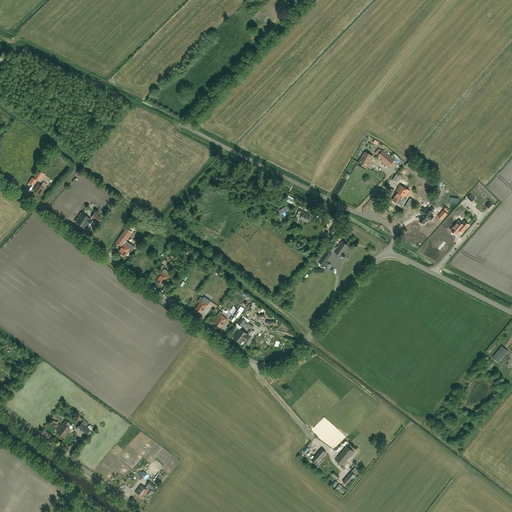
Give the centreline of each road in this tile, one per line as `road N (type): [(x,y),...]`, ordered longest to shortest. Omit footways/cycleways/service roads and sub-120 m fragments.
road 1 (unclassified): [(388,254),(282,362),(253,362),(0,176)]
road 2 (unclassified): [(388,254),(389,225),(185,127)]
road 3 (track): [(0,34),(185,127)]
road 4 (unclassified): [(136,511),(0,408)]
road 5 (unclassified): [(511,312),(388,254)]
